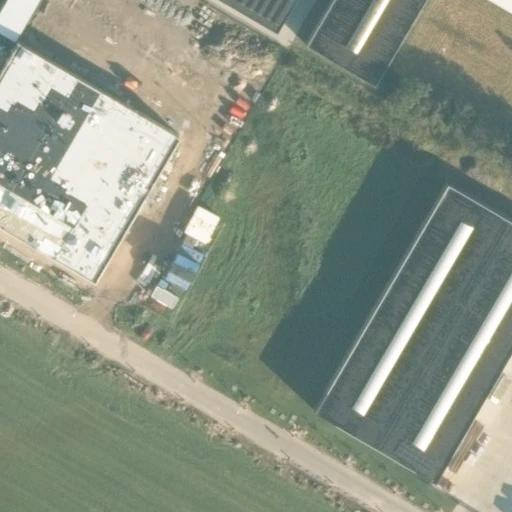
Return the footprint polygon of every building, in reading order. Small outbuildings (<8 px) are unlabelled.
[(221,0),(276,32),(294,0),(221,0)] [(511,0),(330,0),(303,45),(372,86),(423,0),(511,0)] [(511,0),(489,0),(511,13),(511,0)] [(0,232),(96,289),(184,139),(16,41),(0,68),(0,232)] [(312,411),(434,482),(511,347),(511,222),(444,186),(312,411)]
